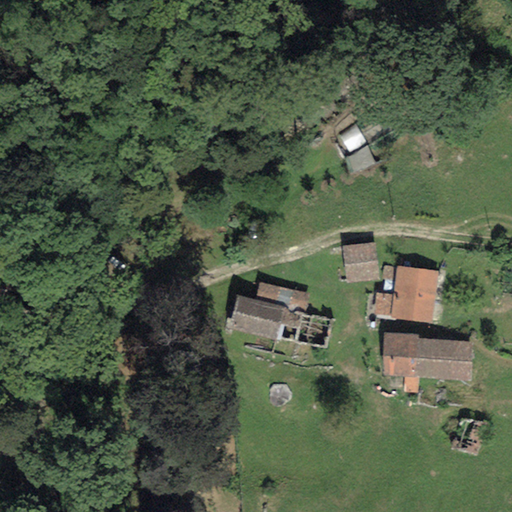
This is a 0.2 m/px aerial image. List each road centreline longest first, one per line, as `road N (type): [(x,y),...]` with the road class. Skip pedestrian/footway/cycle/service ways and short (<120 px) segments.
road 1 (track): [(0,321),(122,309),(332,235),(380,227),(511,242)]
road 2 (unknown): [(156,297),(129,511)]
